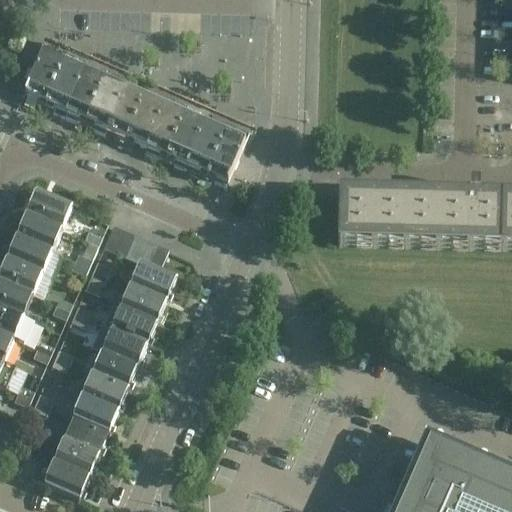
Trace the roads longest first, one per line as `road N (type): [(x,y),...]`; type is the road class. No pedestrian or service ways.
road 1 (residential): [(140,511),(253,251)]
road 2 (residential): [(253,251),(19,152)]
road 3 (residential): [(293,9),(61,0)]
road 4 (unclassified): [(511,163),(281,162)]
road 5 (residential): [(281,162),(293,9)]
